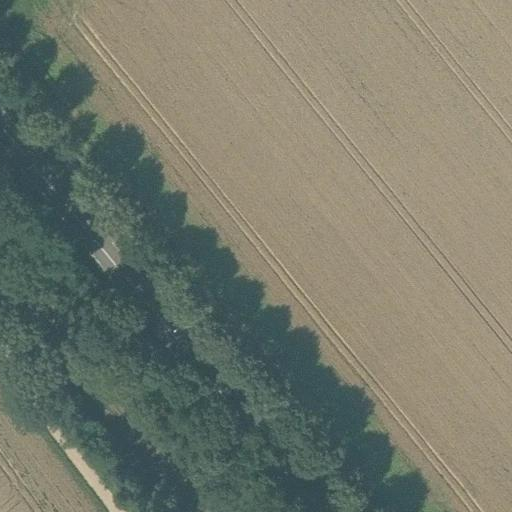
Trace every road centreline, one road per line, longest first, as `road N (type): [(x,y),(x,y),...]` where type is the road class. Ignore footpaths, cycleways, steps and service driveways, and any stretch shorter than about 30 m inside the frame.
road 1 (tertiary): [(316,511),(0,127)]
road 2 (track): [(0,352),(111,511)]
